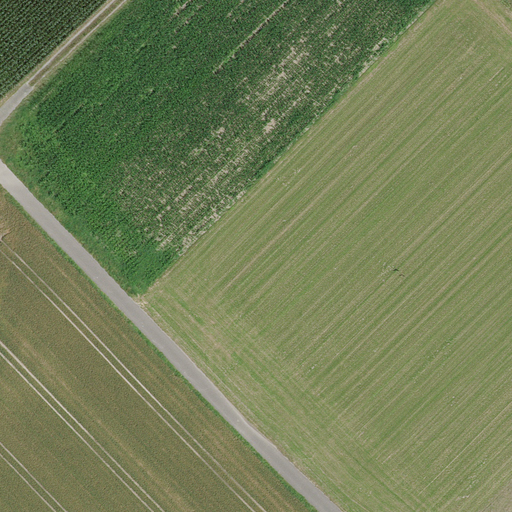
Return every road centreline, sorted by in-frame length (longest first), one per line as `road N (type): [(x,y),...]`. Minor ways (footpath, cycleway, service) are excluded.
road 1 (track): [(0,179),(329,511)]
road 2 (track): [(0,123),(124,0)]
